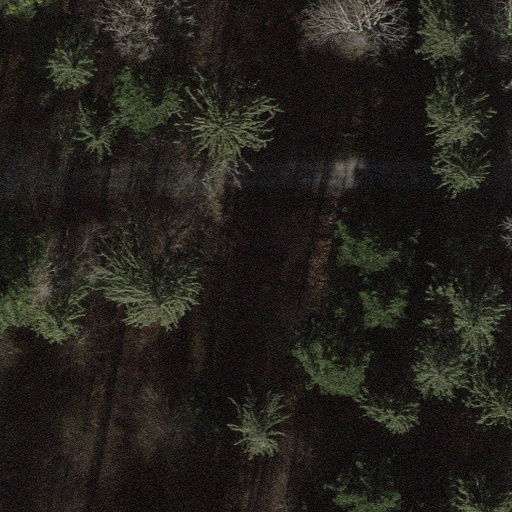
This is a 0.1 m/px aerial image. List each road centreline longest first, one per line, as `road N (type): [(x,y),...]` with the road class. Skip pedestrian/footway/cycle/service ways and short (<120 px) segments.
road 1 (track): [(511,178),(260,173),(0,191)]
road 2 (track): [(260,173),(163,358),(147,417),(150,473),(166,511)]
